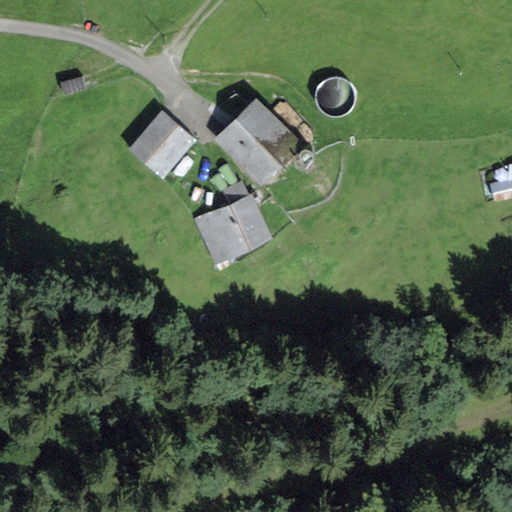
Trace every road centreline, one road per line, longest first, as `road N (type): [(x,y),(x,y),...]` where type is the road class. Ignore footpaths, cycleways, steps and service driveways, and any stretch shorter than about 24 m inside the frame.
road 1 (track): [(185,511),(511,404)]
road 2 (track): [(156,79),(278,78),(329,135),(318,176)]
road 3 (track): [(201,316),(165,462),(120,511)]
